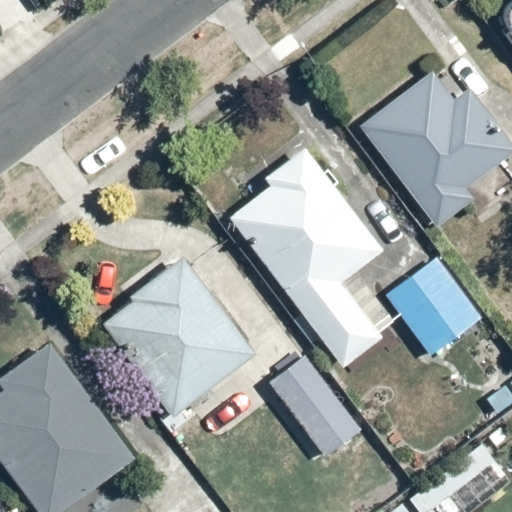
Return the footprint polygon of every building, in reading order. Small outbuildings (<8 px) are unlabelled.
[(511,34),(511,0),(495,0),(490,4),(511,34)] [(463,86),(451,95),(430,68),(355,126),(432,226),(468,197),(461,188),(511,149),(497,131),(463,86)] [(377,247),(301,143),(266,168),(269,173),(221,208),(336,365),(376,335),(335,278),(377,247)] [(250,350),(174,251),(94,314),(171,412),(250,350)] [(477,318),(433,255),(381,291),(425,354),(477,318)] [(0,462),(36,511),(50,511),(55,509),(128,455),(43,341),(0,373),(0,462)] [(357,426),(299,354),(265,382),(322,454),(357,426)] [(453,511),(502,473),(475,440),(407,495),(420,511),(453,511)] [(408,511),(402,503),(390,511),(408,511)]
